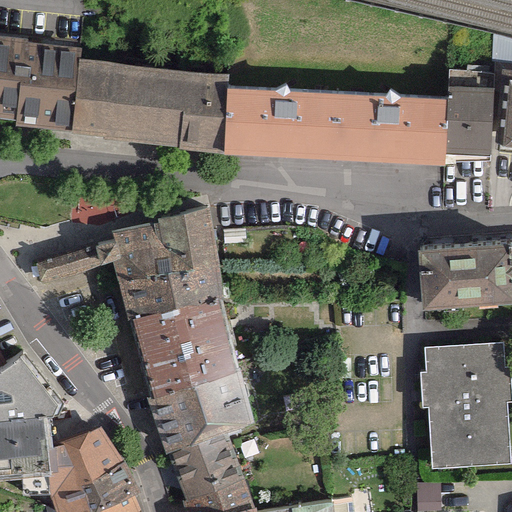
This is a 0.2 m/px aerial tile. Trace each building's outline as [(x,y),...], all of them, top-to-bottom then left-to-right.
[(37,43),(0,39),(0,119),(23,121),(37,43)] [(81,47),(37,43),(23,121),(72,124),(79,55),(81,47)] [(233,71),(79,55),(72,124),(225,141),(231,82),(233,71)] [(511,75),(503,75),(501,136),(511,136),(511,75)] [(449,93),(231,82),(225,141),(448,158),(448,145),(449,93)] [(449,93),(448,145),(495,146),(496,85),(449,84),(449,93)] [(113,227),(115,238),(121,260),(136,314),(228,291),(231,261),(212,201),(113,227)] [(511,234),(427,238),(428,296),(511,292),(511,234)] [(115,238),(42,258),(47,283),(121,260),(115,238)] [(228,291),(136,314),(156,393),(244,364),(228,291)] [(511,399),(508,340),(428,345),(436,467),(511,462),(511,399)] [(0,465),(21,465),(24,497),(52,493),(52,511),(144,511),(136,490),(102,428),(51,447),(50,414),(61,414),(65,402),(23,349),(0,365),(0,465)] [(244,364),(156,393),(174,449),(232,431),(256,423),(244,364)] [(232,431),(174,449),(197,511),(209,511),(256,496),(232,431)] [(441,505),(441,479),(421,480),(421,505),(441,505)] [(337,511),(335,495),(257,506),(257,511),(337,511)]
